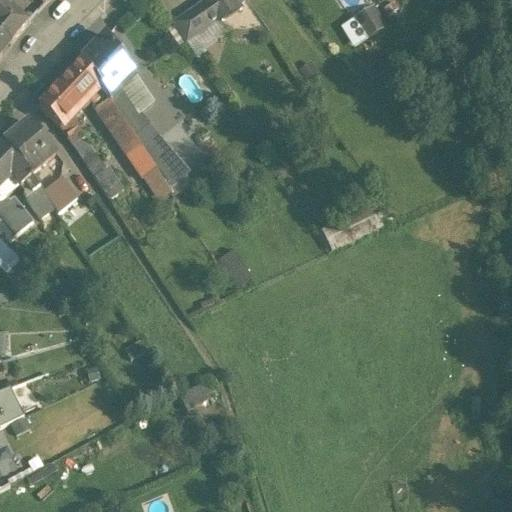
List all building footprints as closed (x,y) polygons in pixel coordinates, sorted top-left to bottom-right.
[(207,0),(204,2),(220,25),(233,17),(232,15),(235,13),(233,9),(246,1),(245,0),(207,0)] [(220,25),(204,2),(171,24),(193,58),(227,35),(220,25)] [(27,27),(0,3),(0,36),(11,46),(27,27)] [(371,14),(356,23),(367,40),(382,31),(371,14)] [(0,59),(11,46),(0,36),(0,59)] [(133,79),(106,39),(82,65),(99,91),(109,105),(119,94),(133,79)] [(99,91),(82,65),(39,110),(60,131),(69,121),(99,91)] [(310,65),(296,74),(306,90),(320,80),(310,65)] [(135,114),(141,121),(153,108),(133,79),(119,94),(135,114)] [(140,150),(123,127),(122,124),(109,105),(99,91),(69,121),(93,157),(105,174),(141,150),(140,150)] [(135,114),(119,94),(109,105),(122,124),(135,114)] [(141,121),(135,114),(122,124),(123,127),(140,150),(141,150),(142,153),(158,140),(150,130),(149,131),(141,121)] [(93,157),(69,121),(60,131),(82,164),(93,157)] [(56,159),(28,126),(3,146),(30,180),(30,181),(56,159)] [(186,180),(158,140),(142,153),(155,173),(168,194),(186,180)] [(3,146),(0,149),(0,218),(3,222),(17,239),(33,226),(14,202),(10,205),(5,200),(19,189),(24,197),(23,198),(40,224),(54,214),(42,197),(30,181),(30,180),(3,146)] [(105,174),(94,181),(109,204),(155,173),(142,153),(141,150),(105,174)] [(61,182),(42,197),(54,214),(58,219),(77,203),(61,182)] [(361,188),(348,196),(361,219),(374,211),(361,188)] [(3,222),(0,224),(0,245),(4,249),(17,239),(3,222)] [(4,249),(0,245),(0,269),(7,277),(20,264),(4,249)] [(232,253),(215,264),(235,294),(251,282),(232,253)] [(140,343),(124,354),(130,364),(147,353),(140,343)] [(0,396),(10,393),(0,369),(0,396)] [(207,382),(177,398),(187,416),(217,400),(207,382)] [(0,431),(23,420),(10,393),(0,396),(0,431)]
